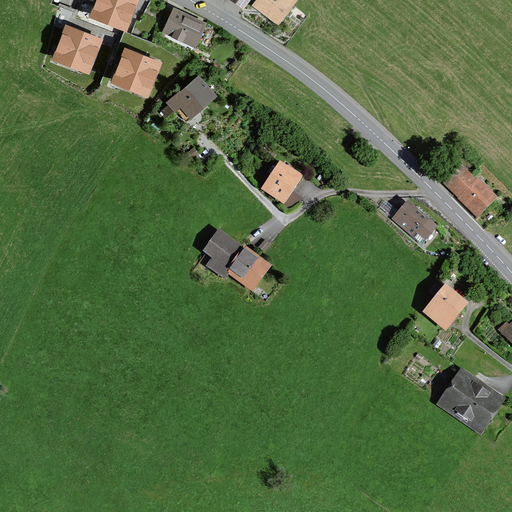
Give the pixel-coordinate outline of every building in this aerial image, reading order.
[(100,0),(95,14),(124,25),(133,0),(100,0)] [(290,0),(260,0),(257,5),(276,19),(290,0)] [(166,24),(168,25),(165,32),(167,33),(168,31),(193,42),(201,25),(172,11),(166,24)] [(58,57),(87,68),(97,42),(68,30),(58,57)] [(117,80),(146,91),(156,65),(127,54),(117,80)] [(184,119),(212,95),(199,80),(182,95),(180,93),(162,110),(168,116),(176,109),(184,119)] [(360,155),(367,161),(372,156),(365,149),(360,155)] [(281,166),(266,189),(282,200),(296,178),(281,166)] [(477,211),(490,198),(484,192),(487,188),(480,181),(476,184),(461,170),(459,172),(454,167),(443,178),(477,211)] [(422,237),(433,224),(407,203),(397,215),(395,213),(391,218),(411,235),(415,230),(422,237)] [(214,256),(207,265),(224,277),(230,268),(252,284),(264,268),(218,235),(206,251),(214,256)] [(447,289),(428,312),(445,326),(464,303),(447,289)] [(507,323),(500,330),(504,334),(506,332),(511,338),(511,315),(505,322),(507,323)] [(464,373),(445,401),(469,418),(466,422),(478,430),(500,398),(464,373)]
